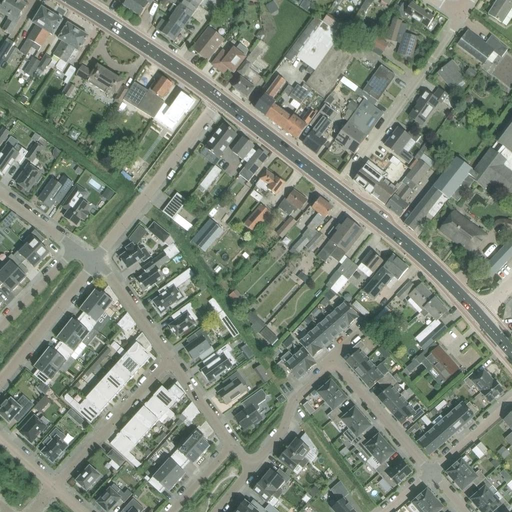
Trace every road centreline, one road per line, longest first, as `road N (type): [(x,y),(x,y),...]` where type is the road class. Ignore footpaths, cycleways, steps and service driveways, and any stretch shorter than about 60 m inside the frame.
road 1 (residential): [(343,183),(462,15)]
road 2 (residential): [(218,98),(95,262)]
road 3 (secondary): [(478,315),(338,190)]
road 4 (secondary): [(218,98),(71,0)]
road 5 (residential): [(54,487),(170,360)]
road 6 (residential): [(95,262),(0,382)]
road 7 (secondary): [(338,190),(218,98)]
road 8 (residential): [(431,474),(335,363)]
road 9 (residential): [(251,467),(298,396),(335,363)]
road 10 (residential): [(170,360),(95,262)]
